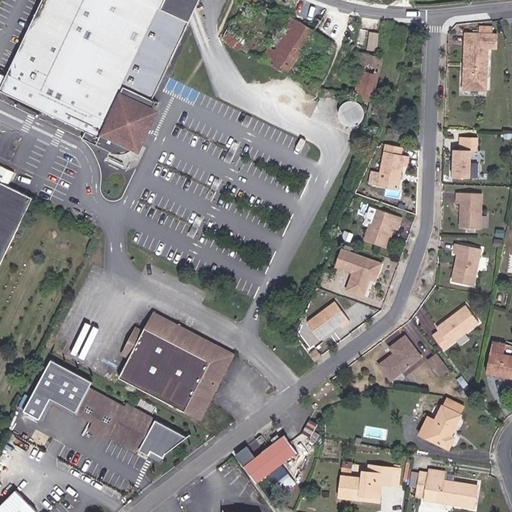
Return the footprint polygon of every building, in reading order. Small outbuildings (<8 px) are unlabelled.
[(42,0),(0,89),(0,90),(58,117),(54,126),(85,140),(88,141),(90,142),(97,141),(102,139),(105,136),(107,134),(111,127),(128,89),(124,87),(165,0),(42,0)] [(269,47),(262,60),(288,75),(316,31),(289,15),(281,28),(288,32),(277,52),(269,47)] [(493,27),(479,26),(479,34),(465,33),(463,90),(486,91),(488,49),(497,49),(497,34),(493,34),(493,27)] [(288,32),(281,28),(269,47),(277,52),(288,32)] [(401,51),(405,31),(397,29),(392,49),(401,51)] [(245,40),(227,30),(224,37),(241,47),(245,40)] [(379,49),(380,31),(371,30),(369,48),(379,49)] [(360,73),(378,78),(383,58),(356,51),(352,69),(361,71),(360,73)] [(372,102),(378,78),(360,73),(354,97),(372,102)] [(58,117),(0,90),(0,100),(54,126),(58,117)] [(360,121),(363,118),(363,115),(363,112),(362,108),(359,105),(356,103),(352,102),(348,103),(344,106),(342,109),(341,114),(342,118),(344,121),(347,124),(350,125),(353,125),(357,124),(360,121)] [(386,137),(401,140),(403,131),(388,128),(386,137)] [(478,138),(459,137),(459,150),(454,150),(453,178),(470,178),(472,151),(477,151),(478,138)] [(400,155),(402,147),(385,144),(377,186),(398,190),(403,166),(407,167),(409,157),(400,155)] [(0,165),(0,182),(8,186),(14,172),(0,165)] [(8,186),(0,182),(0,264),(32,198),(8,186)] [(482,194),(457,193),(456,203),(461,203),(460,228),(481,228),(482,194)] [(402,218),(370,206),(364,221),(370,224),(364,239),(385,247),(392,228),(398,230),(402,218)] [(482,249),(455,244),(453,253),(459,255),(457,268),(455,268),(454,273),(453,272),(452,281),(474,286),(482,249)] [(352,273),(347,290),(364,296),(370,280),(375,282),(382,263),(342,249),(336,267),(352,273)] [(307,322),(319,339),(339,324),(341,328),(349,321),(335,302),(307,322)] [(480,323),(466,305),(436,328),(439,331),(433,335),(444,350),(480,323)] [(143,331),(129,359),(119,378),(201,420),(235,354),(153,312),(143,331)] [(121,355),(129,359),(143,331),(136,327),(121,355)] [(421,357),(405,336),(390,347),(394,353),(379,365),(390,380),(421,357)] [(511,345),(494,341),(489,368),(501,370),(501,375),(511,377),(511,345)] [(309,354),(314,361),(321,355),(316,349),(309,354)] [(450,371),(438,355),(430,362),(442,377),(450,371)] [(150,418),(125,406),(88,388),(76,412),(94,421),(90,429),(108,439),(109,437),(110,434),(135,447),(150,418)] [(127,403),(125,406),(150,418),(135,447),(110,434),(109,437),(135,451),(154,417),(127,403)] [(451,435),(461,414),(442,406),(435,421),(428,417),(419,434),(449,449),(454,437),(451,435)] [(297,454),(285,437),(244,467),(256,484),(297,454)] [(374,472),(369,472),(363,471),(362,478),(342,476),(340,497),(360,500),(361,495),(380,498),(382,484),(391,486),(392,468),(375,465),(374,472)] [(400,469),(392,468),(391,486),(398,486),(400,469)] [(444,472),(429,469),(429,473),(420,472),(415,496),(425,498),(424,500),(474,508),(478,486),(443,480),(444,472)] [(0,511),(36,511),(37,511),(16,491),(0,506),(0,511)]
